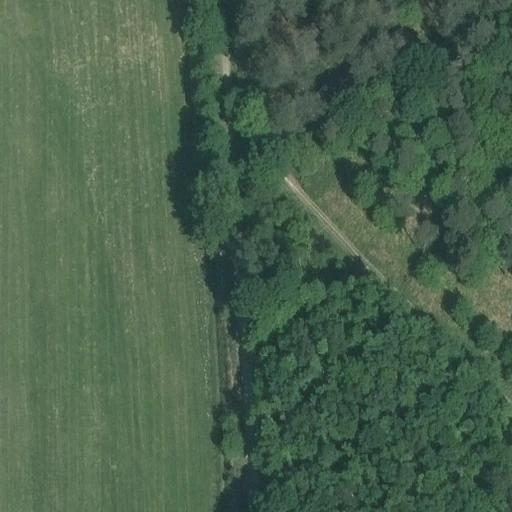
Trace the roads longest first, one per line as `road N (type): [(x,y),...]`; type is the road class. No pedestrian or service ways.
road 1 (track): [(511,397),(222,118)]
road 2 (track): [(245,511),(222,118)]
